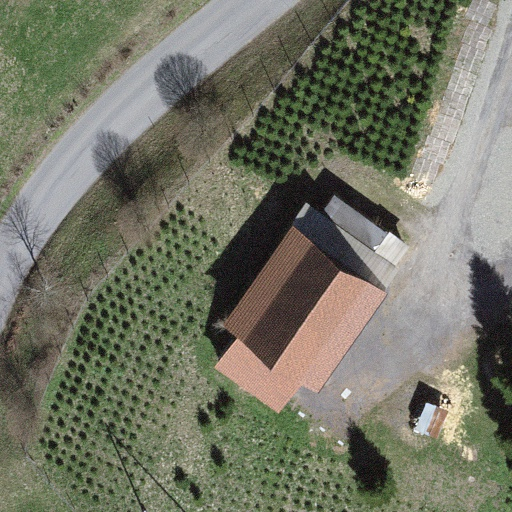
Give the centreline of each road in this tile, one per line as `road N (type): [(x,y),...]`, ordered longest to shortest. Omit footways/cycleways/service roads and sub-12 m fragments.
road 1 (tertiary): [(0,278),(73,160),(261,0)]
road 2 (track): [(511,265),(475,266),(455,220),(511,49)]
